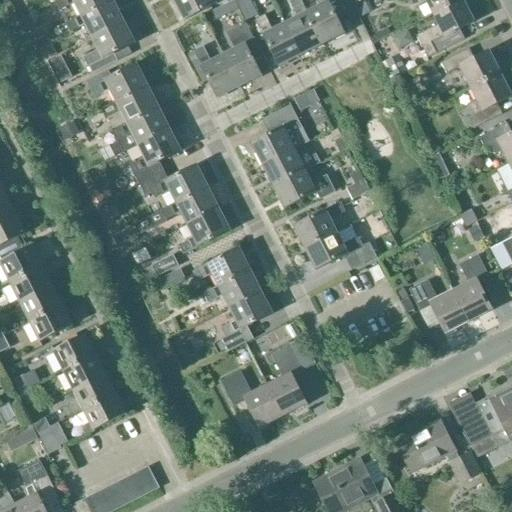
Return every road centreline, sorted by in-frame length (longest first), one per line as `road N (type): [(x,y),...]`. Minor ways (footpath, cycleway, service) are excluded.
road 1 (residential): [(170,75),(353,430)]
road 2 (unclassified): [(190,511),(353,430)]
road 3 (residential): [(353,430),(511,347)]
road 4 (unknown): [(201,133),(340,58)]
